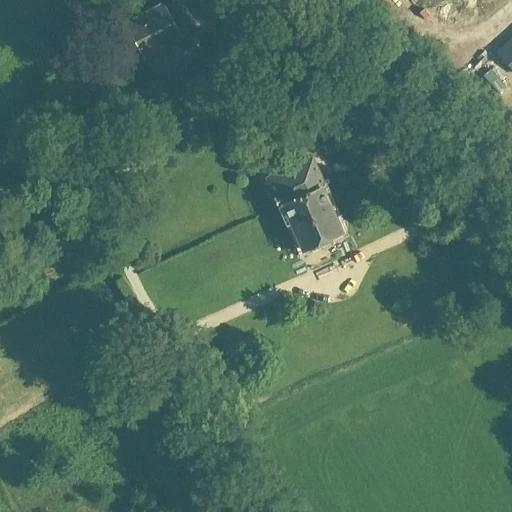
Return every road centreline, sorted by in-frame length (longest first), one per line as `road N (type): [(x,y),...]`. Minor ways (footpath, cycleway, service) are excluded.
road 1 (track): [(0,238),(302,72),(337,33)]
road 2 (track): [(361,0),(511,128)]
